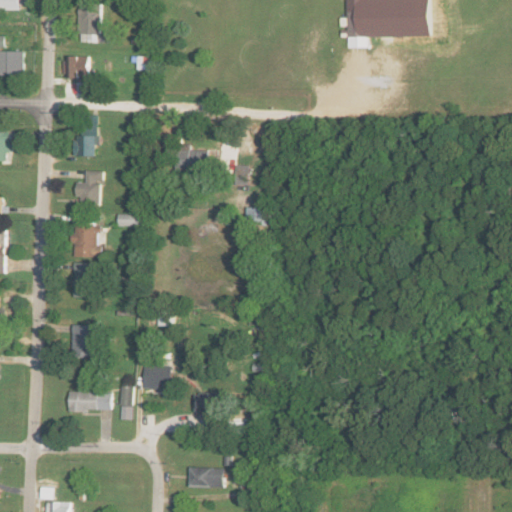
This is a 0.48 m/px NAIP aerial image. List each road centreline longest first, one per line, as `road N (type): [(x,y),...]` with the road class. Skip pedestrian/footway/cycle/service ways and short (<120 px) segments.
road 1 (residential): [(32,511),(50,0)]
road 2 (residential): [(264,170),(266,120),(0,104)]
road 3 (residential): [(158,478),(152,454),(132,448),(0,451)]
